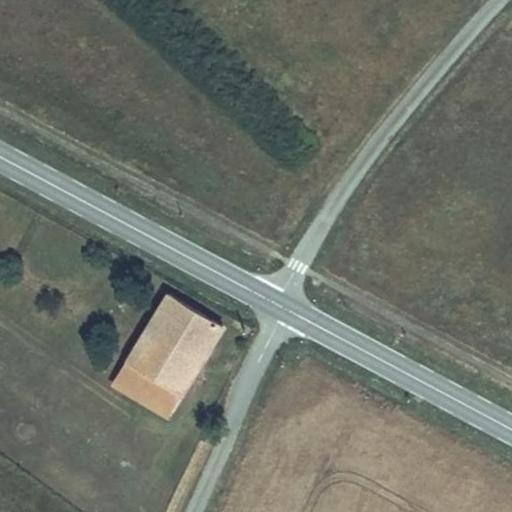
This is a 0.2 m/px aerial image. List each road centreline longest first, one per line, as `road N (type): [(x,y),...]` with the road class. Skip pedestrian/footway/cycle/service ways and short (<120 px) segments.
road 1 (unclassified): [(281,305),(297,265),(377,144),(496,0)]
road 2 (secondary): [(281,305),(0,155)]
road 3 (secondary): [(511,429),(281,305)]
road 4 (unclassified): [(190,511),(281,305)]
